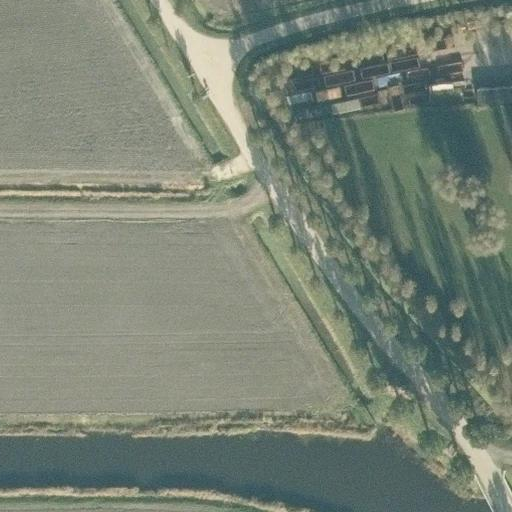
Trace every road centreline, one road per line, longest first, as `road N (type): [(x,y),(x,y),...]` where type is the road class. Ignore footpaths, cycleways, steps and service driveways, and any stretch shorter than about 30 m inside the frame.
road 1 (tertiary): [(507,511),(453,416),(344,287),(201,69)]
road 2 (unclassified): [(201,69),(250,40),(402,0)]
